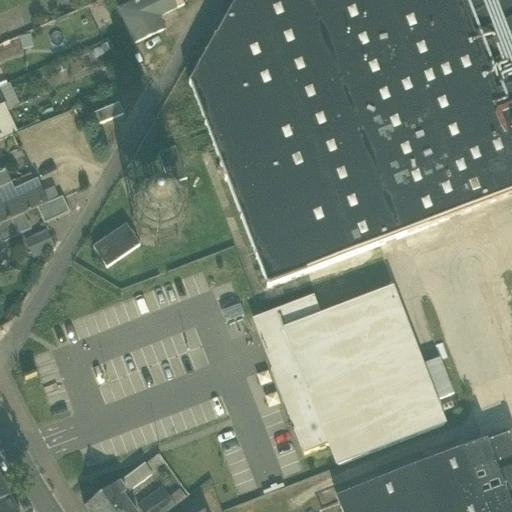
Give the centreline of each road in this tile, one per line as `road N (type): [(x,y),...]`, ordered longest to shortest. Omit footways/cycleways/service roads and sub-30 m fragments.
road 1 (unclassified): [(0,363),(211,0)]
road 2 (unknown): [(511,216),(296,300)]
